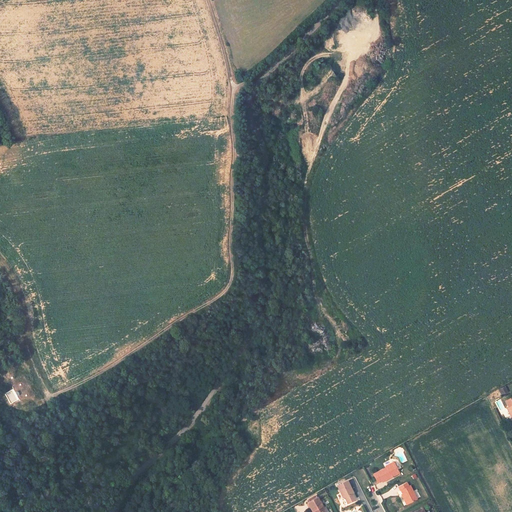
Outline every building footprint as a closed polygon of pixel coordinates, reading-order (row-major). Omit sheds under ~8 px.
[(8,404),(17,400),(11,389),(3,393),(8,404)] [(384,482),(400,473),(394,461),(389,464),(390,465),(373,473),(379,483),(383,480),(384,482)] [(337,485),(341,495),(344,494),(348,503),(354,500),(351,493),(352,493),(347,481),(337,485)] [(401,491),(408,504),(417,499),(411,486),(409,487),(407,483),(398,488),(400,491),(401,491)] [(326,511),(317,495),(307,500),(312,510),(315,509),(316,511),(326,511)]
